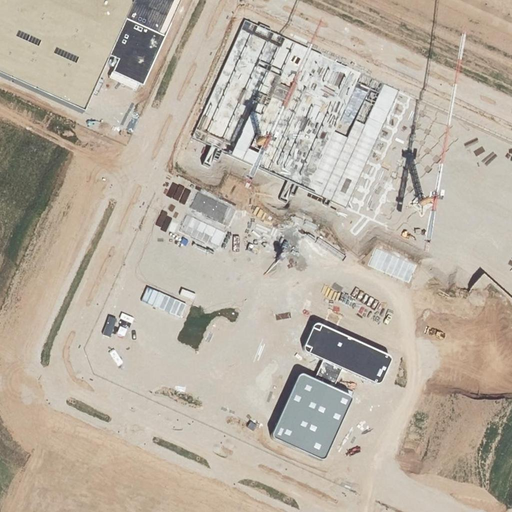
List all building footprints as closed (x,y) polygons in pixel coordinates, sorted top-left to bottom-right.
[(182,0),(0,0),(0,75),(84,114),(104,71),(141,88),(182,0)] [(294,38),(244,16),(192,136),(239,157),(261,108),(297,124),(276,170),(318,188),(370,70),(322,49),(309,79),(282,67),(294,38)] [(444,105),(398,87),(352,206),(397,223),(416,176),(441,198),(418,224),(457,259),(511,198),(511,154),(494,138),(476,157),(437,122),(444,105)] [(22,206),(0,196),(0,227),(13,233),(0,262),(0,269),(52,293),(85,222),(26,196),(22,206)] [(235,276),(145,237),(133,265),(166,279),(160,292),(134,280),(101,357),(168,386),(199,316),(181,308),(189,288),(223,302),(235,276)] [(502,308),(493,303),(484,301),(475,303),(467,307),(461,314),(459,319),(457,325),(457,333),(461,342),(466,348),(466,350),(465,357),(466,364),(469,372),(474,377),(479,380),(485,382),(492,383),(499,381),(506,377),(511,372),(511,369),(511,316),(508,316),(502,308)] [(393,356),(317,322),(305,351),(323,359),(313,380),(300,374),(273,436),(326,460),(354,396),(332,387),(341,368),(380,385),(393,356)] [(189,412),(180,408),(178,413),(187,417),(189,412)]
